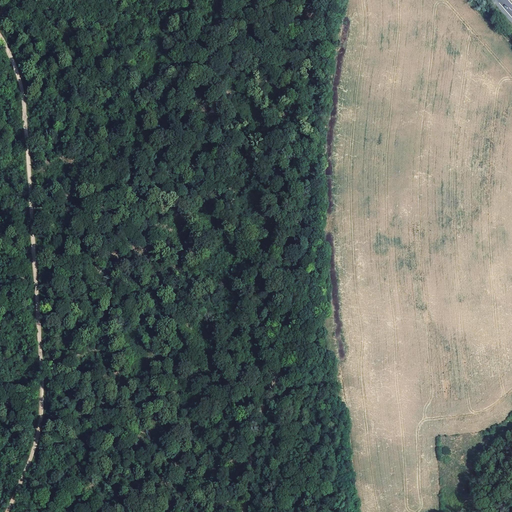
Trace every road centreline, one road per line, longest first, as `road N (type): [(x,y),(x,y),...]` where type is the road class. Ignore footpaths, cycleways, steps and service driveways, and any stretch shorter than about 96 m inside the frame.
road 1 (track): [(243,511),(261,411),(310,268),(341,0)]
road 2 (track): [(0,36),(24,109),(42,385),(32,453),(7,511)]
